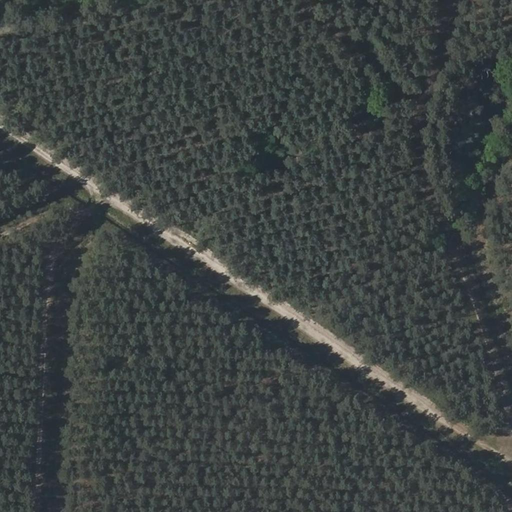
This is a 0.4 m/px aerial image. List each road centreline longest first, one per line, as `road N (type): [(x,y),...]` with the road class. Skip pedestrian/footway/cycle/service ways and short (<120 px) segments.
road 1 (track): [(511,466),(0,122)]
road 2 (track): [(456,0),(420,130),(420,171),(468,281),(511,427)]
road 3 (track): [(106,193),(60,245),(48,275),(36,511)]
